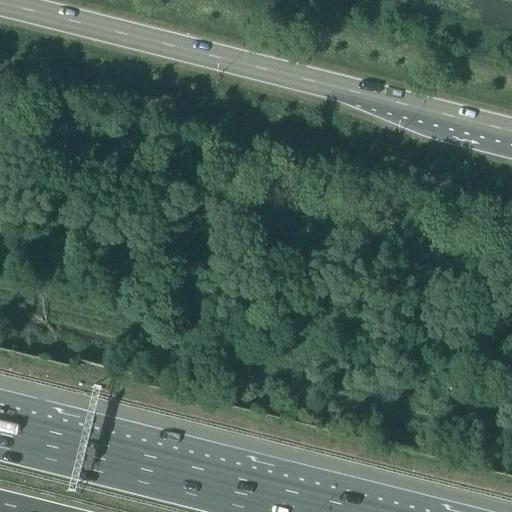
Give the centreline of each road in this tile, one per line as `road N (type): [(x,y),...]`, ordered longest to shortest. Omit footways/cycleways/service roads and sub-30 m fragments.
road 1 (primary): [(511,135),(0,5)]
road 2 (motorway): [(308,511),(0,434)]
